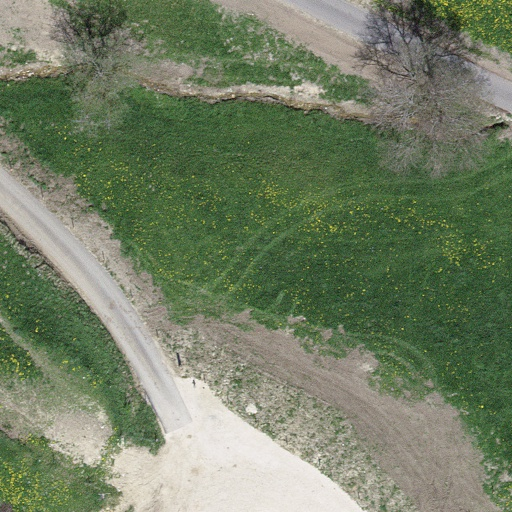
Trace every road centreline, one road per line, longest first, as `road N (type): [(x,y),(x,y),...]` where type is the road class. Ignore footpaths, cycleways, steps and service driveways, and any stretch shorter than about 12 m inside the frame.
road 1 (unclassified): [(182,418),(101,290),(0,188)]
road 2 (unclassified): [(303,0),(511,99)]
